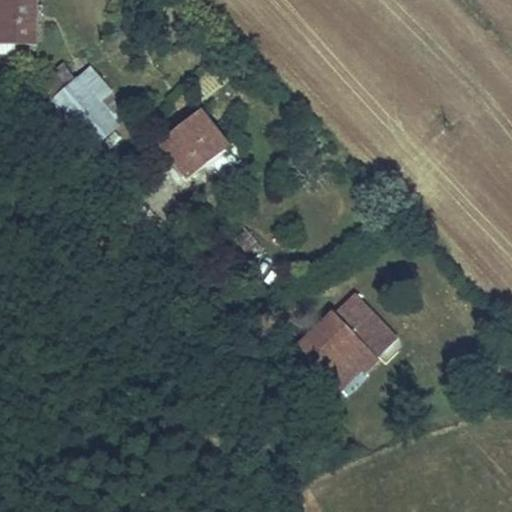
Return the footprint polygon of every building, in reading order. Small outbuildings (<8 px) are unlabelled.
[(0,0),(0,30),(8,29),(10,51),(43,48),(38,0),(0,0)] [(69,80),(44,102),(93,154),(116,131),(89,102),(102,89),(83,67),(69,80)] [(59,69),(35,92),(44,102),(69,80),(59,69)] [(205,105),(161,144),(181,167),(206,146),(212,153),(231,137),(205,105)] [(238,240),(225,250),(247,277),(259,267),(238,240)] [(338,391),(349,382),(377,356),(383,363),(391,355),(371,334),(362,341),(339,317),(302,352),(338,391)] [(377,356),(349,382),(358,391),(385,366),(383,363),(377,356)]
